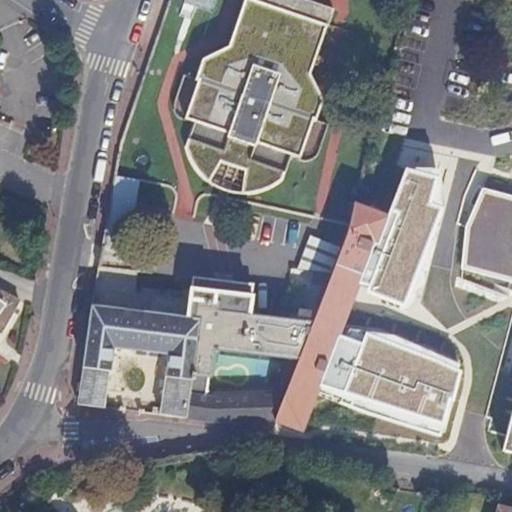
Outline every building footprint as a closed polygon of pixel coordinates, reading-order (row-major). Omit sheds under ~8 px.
[(199,118),(190,143),(195,154),(202,167),(215,178),(232,185),(248,188),(260,188),(276,184),(287,176),(296,152),(304,155),(317,117),(320,117),(327,96),(315,71),(331,24),(304,14),(307,5),(291,0),(277,0),(276,5),(262,0),(245,0),(231,42),(207,53),(199,77),(202,78),(189,115),(199,118)] [(429,189),(397,177),(385,218),(355,207),(348,232),(310,330),(297,365),(275,421),(304,432),(319,398),(342,405),(414,424),(427,380),(339,348),(351,315),(401,325),(418,242),(429,189)] [(511,203),(483,196),(468,233),(463,274),(511,287),(511,423),(503,457),(511,459),(511,203)] [(0,333),(3,333),(4,334),(22,309),(0,291),(0,333)] [(212,424),(225,423),(270,421),(275,421),(297,365),(310,330),(214,315),(215,308),(205,306),(198,305),(195,323),(190,323),(192,303),(174,301),(171,320),(91,308),(77,407),(104,410),(112,350),(167,357),(159,415),(159,417),(174,419),(212,424)] [(281,471),(282,466),(278,466),(277,468),(267,462),(255,470),(249,489),(260,492),(261,494),(275,482),(278,470),(281,471)]
